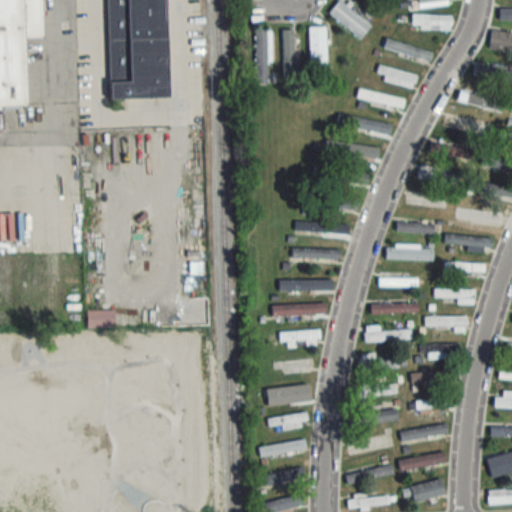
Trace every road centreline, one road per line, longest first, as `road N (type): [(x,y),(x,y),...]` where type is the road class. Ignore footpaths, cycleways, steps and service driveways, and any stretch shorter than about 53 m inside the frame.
road 1 (residential): [(321,511),(338,342),(366,237),(475,28),(481,0)]
road 2 (residential): [(464,511),(470,395),(511,248)]
